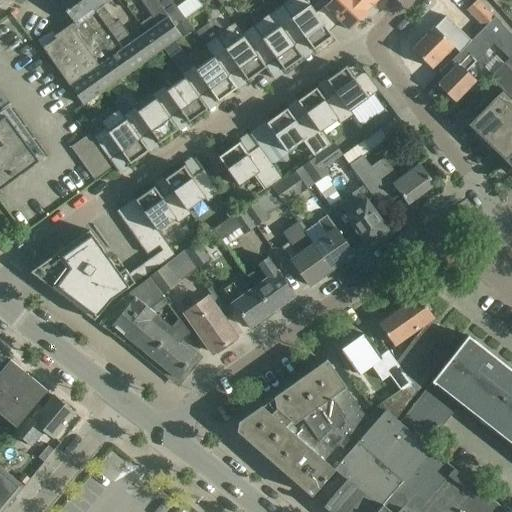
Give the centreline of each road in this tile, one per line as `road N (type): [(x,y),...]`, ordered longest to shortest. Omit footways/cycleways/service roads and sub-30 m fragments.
road 1 (residential): [(0,282),(204,132),(274,97),(348,44),(378,41)]
road 2 (residential): [(164,432),(438,238)]
road 3 (residential): [(511,220),(378,41)]
road 4 (unclassified): [(125,401),(0,303)]
road 5 (residential): [(33,511),(125,401)]
road 6 (unclassified): [(262,511),(164,432)]
